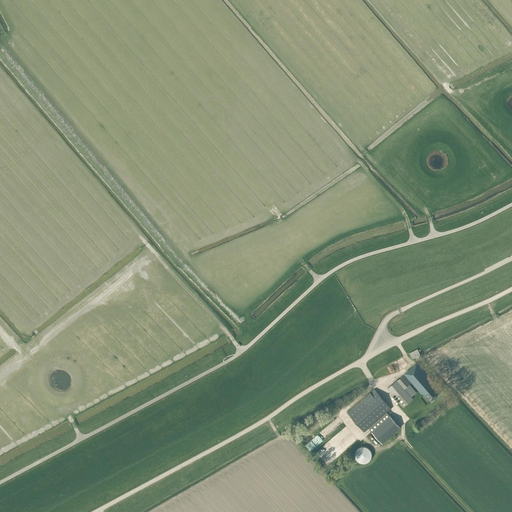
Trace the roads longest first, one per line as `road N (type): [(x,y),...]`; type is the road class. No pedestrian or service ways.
road 1 (unclassified): [(511,203),(346,262),(222,363),(0,482)]
road 2 (unclassified): [(95,511),(380,348)]
road 3 (unclassified): [(380,348),(386,319),(511,257)]
road 4 (unclassified): [(380,348),(511,288)]
